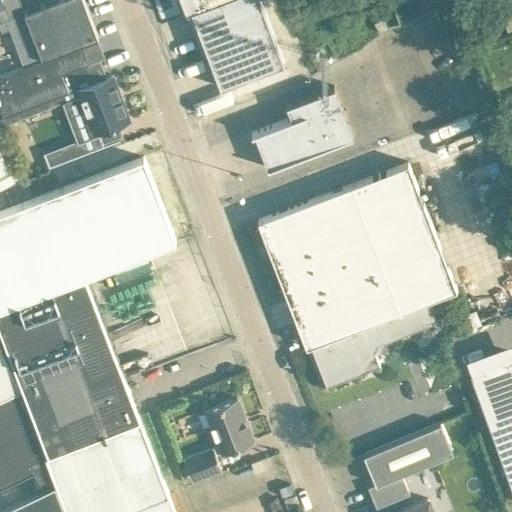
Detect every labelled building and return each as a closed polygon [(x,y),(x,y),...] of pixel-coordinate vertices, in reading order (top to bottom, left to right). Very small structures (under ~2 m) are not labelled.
[(51,0),(6,18),(13,36),(23,64),(82,42),(98,36),(84,0),(51,0)] [(182,0),(187,12),(192,10),(221,86),(285,62),(260,0),(182,0)] [(400,22),(429,6),(427,2),(426,0),(397,0),(393,2),(400,22)] [(381,15),(374,20),(380,30),(388,26),(381,15)] [(82,42),(23,64),(0,73),(0,124),(63,100),(77,138),(44,151),(49,166),(104,144),(99,130),(130,118),(113,74),(93,82),(90,76),(85,63),(89,61),(82,42)] [(293,117),(255,131),(268,165),(352,133),(333,84),(287,102),(293,117)] [(0,145),(0,183),(15,176),(0,145)] [(176,511),(86,275),(176,240),(144,155),(125,162),(0,208),(0,326),(47,451),(45,452),(67,511),(176,511)] [(382,343),(381,341),(439,318),(431,297),(457,287),(408,160),(258,218),(306,344),(311,342),(327,384),(380,363),(375,352),(378,351),(382,343)] [(0,345),(0,395),(19,386),(0,345)] [(511,355),(470,371),(511,484),(511,355)] [(0,485),(34,469),(43,487),(55,481),(19,386),(0,395),(0,485)] [(254,439),(237,395),(205,407),(219,443),(183,457),(191,478),(221,467),(216,453),(254,439)] [(452,450),(439,420),(382,445),(363,452),(375,482),(368,485),(376,505),(395,498),(410,492),(401,472),(452,450)] [(255,471),(264,467),(261,457),(251,461),(255,471)] [(65,511),(55,483),(0,508),(0,511),(65,511)] [(391,511),(437,511),(431,495),(399,509),(391,511)]
